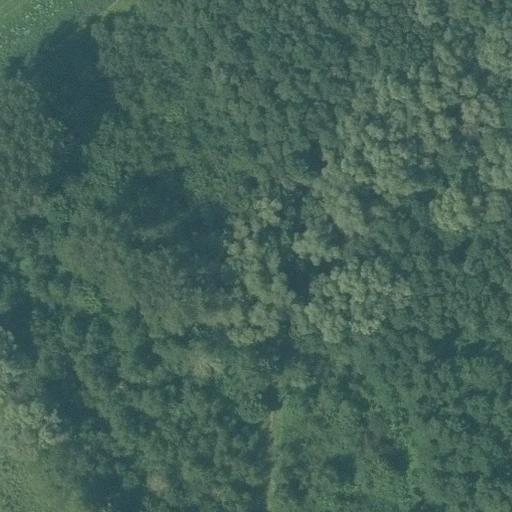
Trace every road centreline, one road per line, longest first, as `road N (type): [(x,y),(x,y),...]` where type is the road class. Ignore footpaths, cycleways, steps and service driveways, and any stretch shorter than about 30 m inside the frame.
road 1 (track): [(261,511),(281,287),(332,242),(511,136)]
road 2 (track): [(281,287),(0,209)]
road 3 (track): [(0,109),(135,0)]
